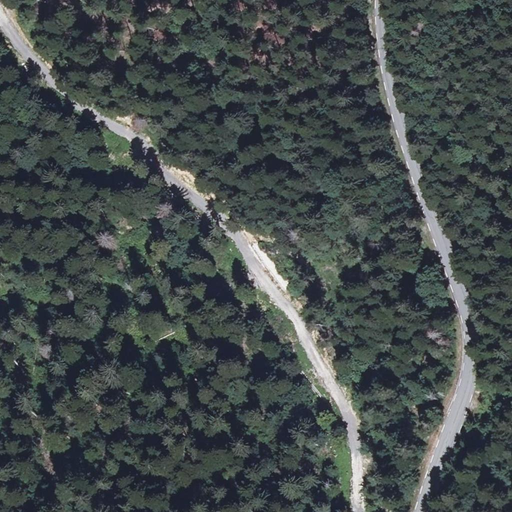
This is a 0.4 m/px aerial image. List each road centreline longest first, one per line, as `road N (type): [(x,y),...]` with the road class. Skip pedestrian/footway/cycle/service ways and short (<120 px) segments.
road 1 (track): [(362,511),(342,404),(325,357),(294,312),(0,17)]
road 2 (secondary): [(421,511),(468,395),(474,324),(394,98),(380,0)]
